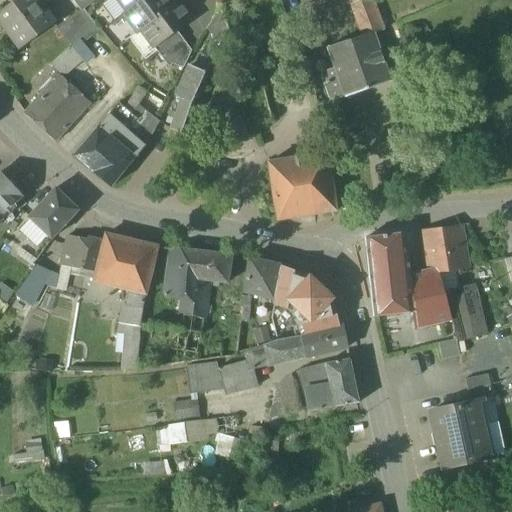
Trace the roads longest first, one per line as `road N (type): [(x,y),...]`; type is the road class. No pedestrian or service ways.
road 1 (tertiary): [(313,248),(111,216),(14,136)]
road 2 (tertiary): [(409,511),(357,298),(313,248)]
road 3 (residential): [(313,248),(412,222),(511,215)]
